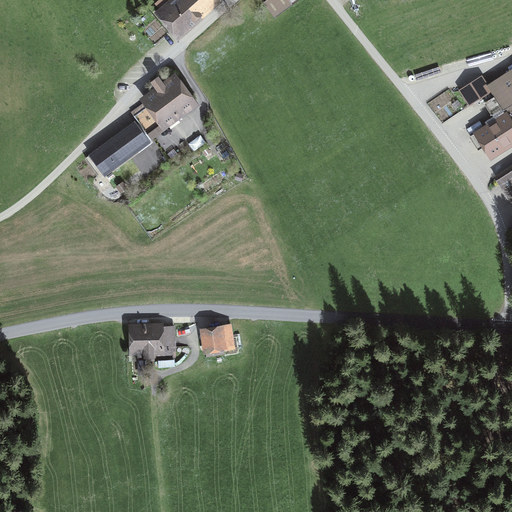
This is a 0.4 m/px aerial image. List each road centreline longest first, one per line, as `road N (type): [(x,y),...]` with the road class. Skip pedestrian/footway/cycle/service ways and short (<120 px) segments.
road 1 (unclassified): [(0,334),(191,310),(511,330)]
road 2 (track): [(508,330),(508,269),(495,216),(330,0)]
road 3 (track): [(235,0),(47,182),(0,216)]
road 4 (track): [(448,511),(511,395)]
